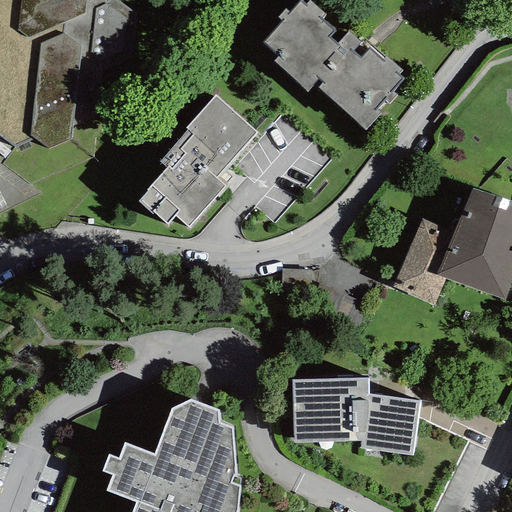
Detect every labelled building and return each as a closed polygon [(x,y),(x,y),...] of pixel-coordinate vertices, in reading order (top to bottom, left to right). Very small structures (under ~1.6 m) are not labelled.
[(0,0),(0,137),(14,146),(30,135),(50,145),(70,137),(70,126),(96,117),(102,68),(131,56),(135,13),(118,0),(0,0)] [(323,8),(314,0),(295,0),(289,7),(284,3),(276,12),(281,17),(262,37),(277,49),(273,53),(307,84),(317,73),(322,77),(318,81),(366,124),(381,108),(375,103),(385,92),(389,96),(396,89),(391,85),(402,73),(397,68),(401,64),(386,51),(382,55),(369,43),(360,53),(352,46),(360,37),(348,26),(336,39),(327,31),(333,25),(319,12),(323,8)] [(256,126),(215,91),(213,89),(187,120),(190,123),(161,156),(167,161),(138,194),(167,219),(175,209),(188,221),(224,180),(215,173),(256,126)] [(511,267),(511,196),(471,184),(454,230),(422,216),(392,286),(433,303),(445,274),(503,295),(511,267)] [(368,373),(291,374),(293,437),(361,435),(360,442),(412,449),(418,393),(367,387),(368,373)] [(113,468),(108,485),(136,496),(178,511),(236,511),(240,480),(231,476),(233,469),(236,470),(231,421),(221,416),(217,402),(192,394),(172,404),(155,447),(125,438),(120,455),(109,450),(103,463),(113,468)] [(178,511),(136,496),(129,511),(178,511)]
